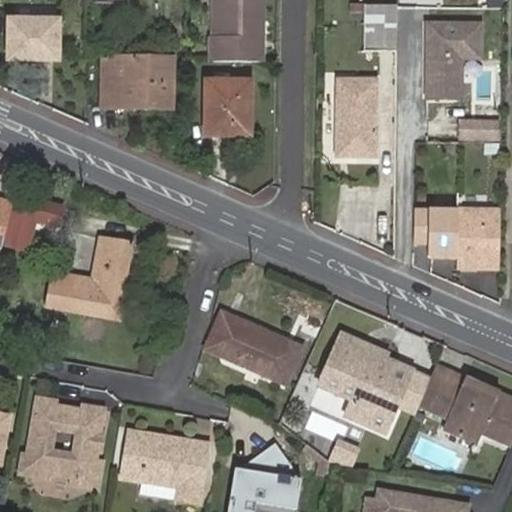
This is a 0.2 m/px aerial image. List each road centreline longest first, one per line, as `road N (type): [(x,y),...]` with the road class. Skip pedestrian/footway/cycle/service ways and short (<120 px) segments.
road 1 (tertiary): [(511,337),(216,214)]
road 2 (tertiary): [(216,214),(0,118)]
road 3 (residential): [(169,397),(216,214)]
road 4 (residential): [(0,361),(169,397)]
